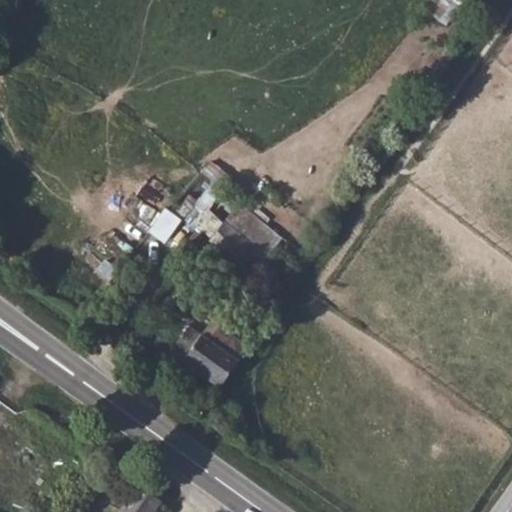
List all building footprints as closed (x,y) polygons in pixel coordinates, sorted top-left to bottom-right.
[(167,242),(183,219),(196,228),(232,177),(206,158),(154,232),(167,242)] [(280,262),(293,245),(251,211),(237,228),(280,262)] [(222,248),(263,281),(280,262),(237,228),(222,248)] [(209,334),(189,363),(236,399),(256,370),(231,351),(209,334)] [(256,370),(264,357),(239,338),(231,351),(256,370)] [(151,511),(156,506),(133,488),(112,511),(151,511)]
